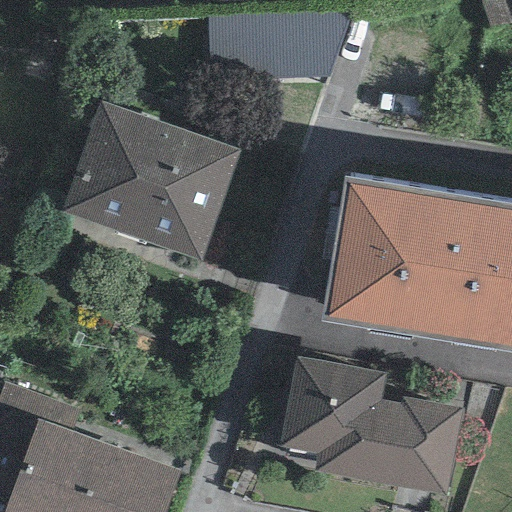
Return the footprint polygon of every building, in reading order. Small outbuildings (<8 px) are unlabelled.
[(238,133),(99,85),(61,195),(199,243),(238,133)] [(511,173),(345,146),(322,285),(511,316),(511,173)] [(385,358),(297,342),(280,433),(315,439),(312,455),(445,479),(461,393),(401,382),(400,388),(380,385),(385,358)] [(41,390),(3,377),(0,386),(0,492),(4,494),(35,406),(41,390)] [(159,511),(180,457),(35,406),(4,494),(0,506),(0,511),(2,511),(159,511)]
